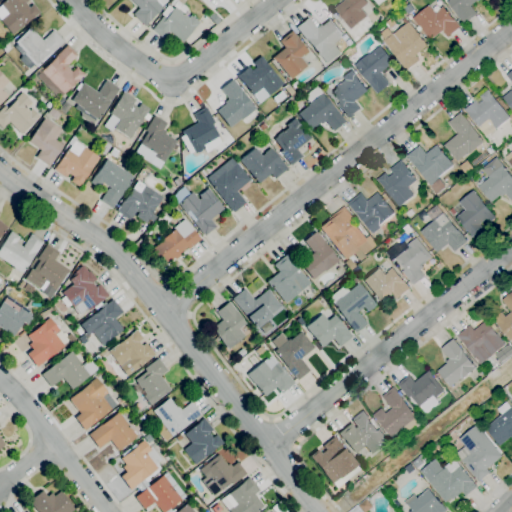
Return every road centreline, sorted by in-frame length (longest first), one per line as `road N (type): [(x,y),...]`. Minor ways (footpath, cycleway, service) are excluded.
road 1 (residential): [(0,170),(116,253),(317,511)]
road 2 (residential): [(511,27),(163,309)]
road 3 (residential): [(266,445),(511,247)]
road 4 (residential): [(282,0),(173,83),(96,27),(73,0)]
road 5 (residential): [(0,377),(107,511)]
